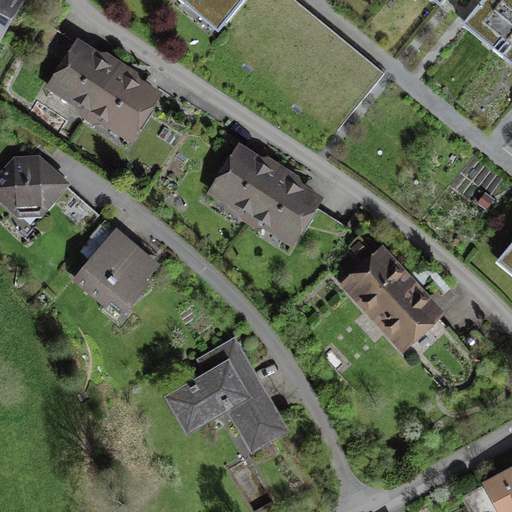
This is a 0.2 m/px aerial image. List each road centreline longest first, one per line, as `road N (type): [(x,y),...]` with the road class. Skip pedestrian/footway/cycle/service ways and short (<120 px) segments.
road 1 (residential): [(511,328),(420,240),(80,0)]
road 2 (residential): [(360,511),(511,436)]
